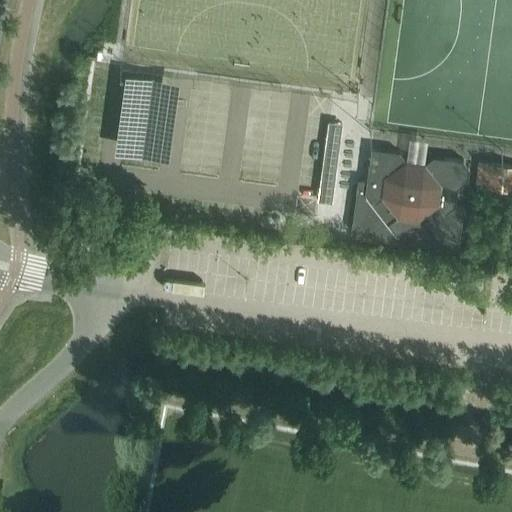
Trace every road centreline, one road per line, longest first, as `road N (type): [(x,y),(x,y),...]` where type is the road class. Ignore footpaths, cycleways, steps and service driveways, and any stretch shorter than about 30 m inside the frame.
road 1 (unclassified): [(511,344),(95,286)]
road 2 (unclassified): [(0,429),(86,345),(95,286)]
